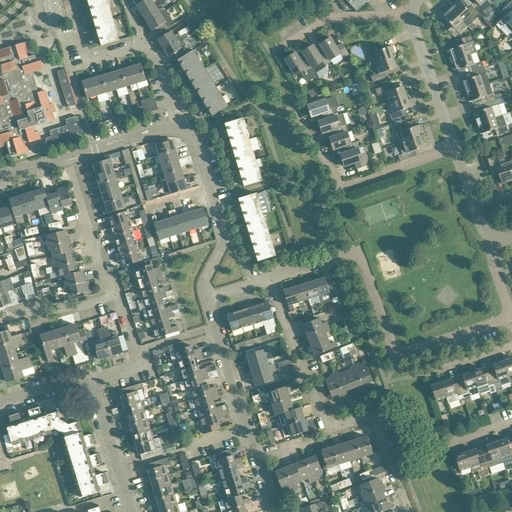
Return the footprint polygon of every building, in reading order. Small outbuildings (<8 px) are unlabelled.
[(95,25),(113,19),(106,0),(102,0),(88,4),(90,8),(80,11),(84,24),(93,21),(95,25)] [(141,13),(155,5),(152,0),(144,0),(136,5),(141,13)] [(369,0),(347,0),(346,1),(357,12),(369,0)] [(480,15),(471,5),(466,9),(458,0),(450,8),(467,27),(480,15)] [(480,6),(486,0),(473,0),(475,1),(471,5),(480,15),(484,11),(480,6)] [(147,22),(165,11),(163,8),(158,10),(155,5),(141,13),(147,22)] [(455,38),(467,27),(450,8),(442,15),(450,24),(445,28),(455,38)] [(166,10),(165,11),(147,22),(152,31),(155,29),(158,35),(174,25),(166,10)] [(511,34),(511,32),(511,16),(509,13),(496,25),(500,30),(504,26),(511,34)] [(113,19),(95,25),(96,29),(86,32),(90,44),(100,42),(101,46),(119,40),(113,19)] [(191,20),(186,22),(191,31),(196,28),(191,20)] [(163,48),(181,37),(179,34),(174,37),(171,31),(157,40),(163,48)] [(181,37),(163,48),(168,57),(171,55),(174,61),(185,54),(182,49),(186,46),(183,41),(188,38),(186,34),(181,37)] [(452,60),(470,54),(477,52),(471,36),(458,40),(460,46),(448,50),(452,60)] [(320,44),(324,51),(331,62),(330,61),(340,55),(342,58),(349,55),(342,44),(336,47),(330,38),(320,44)] [(27,42),(0,50),(0,73),(8,72),(11,78),(0,81),(0,147),(7,146),(10,157),(29,151),(27,144),(41,141),(38,131),(35,133),(33,127),(54,120),(53,113),(56,112),(53,105),(50,105),(45,91),(38,94),(34,79),(32,79),(32,73),(42,69),(40,62),(36,62),(34,55),(28,57),(26,51),(29,50),(27,42)] [(376,63),(395,57),(392,46),(382,49),(380,44),(367,48),(369,54),(375,52),(378,62),(375,63),(376,63)] [(331,62),(324,51),(318,55),(312,45),(302,52),(306,59),(316,73),(326,67),(325,66),(331,62)] [(205,69),(199,60),(193,50),(177,60),(180,64),(171,69),(178,81),(186,76),(189,79),(205,69)] [(316,73),(306,59),(301,62),(295,53),(285,59),(295,76),(300,73),(305,82),(308,82),(317,76),(315,74),(316,73)] [(471,72),(484,68),(488,66),(487,64),(486,64),(484,61),(473,65),(470,54),(452,60),(456,71),(469,66),(471,72)] [(395,57),(376,63),(379,74),(371,77),(373,83),(385,78),(383,72),(396,68),(393,58),(395,57)] [(131,67),(136,84),(146,81),(141,64),(131,67)] [(126,87),(136,84),(131,67),(121,70),(126,87)] [(465,92),(489,84),(484,68),(471,72),(473,78),(461,82),(465,92)] [(216,88),(210,78),(205,69),(189,79),(191,83),(182,88),(189,99),(198,94),(200,97),(216,88)] [(65,70),(56,73),(66,108),(77,105),(66,70),(65,70)] [(116,90),(126,87),(121,70),(111,73),(116,90)] [(107,93),(116,90),(111,73),(102,76),(107,93)] [(97,96),(107,93),(102,76),(92,79),(97,96)] [(87,99),(97,96),(92,79),(82,82),(87,99)] [(226,104),(222,97),(217,90),(220,88),(221,89),(228,85),(227,84),(231,82),(229,80),(216,88),(200,97),(202,101),(194,106),(201,118),(209,112),(212,116),(233,103),(232,101),(226,104)] [(482,104),(495,100),(494,96),(489,84),(465,92),(469,103),(480,99),(482,104)] [(378,88),(375,90),(377,96),(386,93),(389,103),(409,96),(406,97),(403,87),(390,91),(388,85),(378,88)] [(409,96),(389,103),(392,102),(394,108),(391,109),(393,113),(391,114),(390,115),(392,121),(393,124),(401,121),(400,118),(405,116),(403,110),(413,107),(409,96)] [(141,101),(145,114),(158,110),(154,97),(141,101)] [(336,116),(334,109),(336,109),(337,108),(338,106),(334,98),(333,97),(332,97),(325,100),(307,106),(311,117),(322,114),(324,120),(336,116)] [(476,124),(502,115),(498,105),(503,104),(501,98),(495,100),(482,104),(484,110),(472,114),(476,124)] [(139,116),(145,114),(141,101),(135,103),(139,116)] [(335,137),(347,133),(345,126),(347,125),(343,114),(336,116),(324,120),(318,122),(322,134),(333,130),(335,136),(335,137)] [(502,115),(476,124),(480,135),(491,131),(493,136),(507,131),(502,115)] [(51,137),(45,139),(49,151),(84,140),(77,116),(65,120),(67,126),(49,131),(51,137)] [(249,140),(246,129),(243,119),(225,124),(226,128),(216,131),(220,144),(230,141),(231,145),(249,140)] [(380,128),(377,121),(372,122),(372,124),(375,130),(376,130),(380,128)] [(401,121),(393,124),(394,127),(396,133),(398,138),(399,138),(401,143),(398,144),(399,144),(423,136),(419,125),(409,129),(407,123),(402,124),(401,121)] [(346,153),(358,149),(356,142),(351,144),(347,133),(335,137),(335,136),(329,139),(333,150),(344,146),(346,153)] [(402,155),(398,156),(400,162),(413,158),(411,152),(424,147),(420,137),(423,136),(399,144),(402,155)] [(158,155),(175,150),(172,140),(155,145),(158,155)] [(256,160),(252,150),(249,140),(231,145),(232,149),(223,152),(227,165),(236,162),(237,166),(256,160)] [(150,144),(141,146),(144,158),(153,156),(150,144)] [(129,164),(133,163),(129,149),(121,151),(124,161),(126,165),(129,164)] [(346,153),(340,155),(344,167),(354,163),(357,169),(369,165),(365,154),(360,155),(358,149),(346,153)] [(161,165),(178,160),(175,150),(158,155),(161,165)] [(92,176),(113,169),(109,155),(100,158),(101,162),(92,164),(95,171),(92,172),(91,174),(92,176)] [(511,180),(511,178),(506,162),(495,165),(493,157),(487,159),(492,174),(492,173),(497,171),(502,184),(511,180)] [(164,175),(181,170),(178,160),(161,165),(164,175)] [(262,181),(259,171),(256,160),(237,166),(239,170),(229,173),(233,185),(243,182),(244,187),(262,181)] [(98,184),(121,177),(120,172),(114,174),(113,169),(92,176),(92,178),(94,179),(97,178),(98,184)] [(167,185),(184,180),(181,170),(164,175),(167,185)] [(98,195),(119,188),(116,179),(122,177),(121,177),(98,184),(101,191),(98,191),(97,193),(98,195)] [(184,180),(167,185),(171,195),(187,190),(184,180)] [(265,187),(268,201),(279,199),(276,185),(265,187)] [(57,193),(62,207),(72,204),(69,194),(71,193),(70,188),(67,189),(67,187),(56,190),(57,193)] [(104,204),(122,198),(119,188),(98,195),(98,197),(100,198),(103,198),(104,204)] [(148,190),(145,192),(148,202),(153,200),(152,196),(157,194),(156,188),(148,191),(148,190)] [(48,206),(46,197),(44,189),(32,193),(37,210),(48,206)] [(26,213),(37,210),(32,193),(20,196),(26,213)] [(63,210),(62,207),(57,193),(46,197),(48,206),(51,214),(63,210)] [(263,214),(260,204),(256,193),(238,199),(240,203),(230,206),(234,219),(243,216),(245,220),(263,214)] [(14,217),(26,213),(20,196),(9,200),(14,217)] [(122,198),(104,204),(106,210),(104,211),(103,213),(104,215),(125,209),(124,204),(129,202),(128,197),(122,199),(122,198)] [(191,205),(198,228),(208,225),(203,209),(196,211),(194,204),(191,205)] [(189,231),(198,228),(191,205),(188,206),(190,213),(183,215),(189,231)] [(0,210),(0,223),(2,228),(14,225),(8,208),(0,210)] [(189,231),(183,215),(177,217),(175,210),(172,211),(179,234),(189,231)] [(112,227),(130,221),(127,211),(105,218),(106,221),(110,220),(112,227)] [(169,237),(179,234),(172,211),(168,212),(170,219),(164,221),(169,237)] [(269,235),(266,225),(263,214),(245,220),(246,224),(236,227),(240,240),(250,237),(251,241),(269,235)] [(169,237),(164,221),(158,223),(155,216),(152,217),(159,240),(169,237)] [(111,237),(133,231),(130,221),(112,227),(114,233),(110,234),(111,237)] [(146,237),(152,235),(149,226),(143,228),(146,237)] [(18,230),(11,232),(13,240),(20,238),(18,230)] [(48,246),(70,241),(69,237),(66,237),(65,231),(47,235),(49,241),(47,241),(48,246)] [(118,246),(136,240),(133,231),(111,237),(112,241),(116,240),(118,246)] [(149,247),(155,245),(153,242),(152,235),(146,237),(148,243),(149,247)] [(276,256),(272,245),(269,235),(251,241),(252,245),(243,248),(247,260),(256,257),(258,262),(276,256)] [(7,244),(13,242),(11,236),(5,238),(7,244)] [(117,257),(139,250),(136,240),(118,246),(120,253),(116,254),(117,257)] [(52,256),(70,252),(68,246),(71,245),(70,241),(48,246),(49,251),(51,250),(52,256)] [(155,245),(149,247),(151,251),(153,257),(158,256),(156,249),(155,245)] [(19,261),(26,259),(23,247),(14,250),(19,261)] [(139,250),(117,257),(118,260),(122,259),(124,266),(142,261),(139,250)] [(52,267),(75,262),(74,258),(71,259),(70,252),(52,256),(53,261),(51,262),(52,267)] [(14,264),(11,258),(5,260),(8,266),(14,264)] [(14,264),(15,268),(28,263),(27,258),(26,259),(19,261),(14,264)] [(37,261),(40,270),(47,268),(43,258),(37,261)] [(64,275),(75,273),(73,267),(76,266),(75,262),(52,267),(54,272),(56,271),(57,277),(65,276),(64,275)] [(16,270),(15,268),(14,264),(8,266),(10,272),(16,270)] [(137,280),(160,272),(159,267),(152,269),(151,265),(134,270),(137,280)] [(70,285),(87,281),(86,277),(84,278),(82,271),(75,273),(64,275),(65,276),(66,281),(64,281),(65,287),(70,286),(70,285)] [(140,290),(157,284),(156,280),(162,278),(160,272),(137,280),(140,290)] [(319,296),(321,302),(322,303),(324,303),(326,303),(328,302),(330,301),(332,299),(331,295),(336,293),(332,281),(326,283),(325,278),(314,281),(319,296)] [(70,285),(70,286),(72,296),(83,293),(84,296),(89,295),(88,292),(90,292),(87,281),(70,285)] [(310,306),(321,302),(319,296),(314,281),(304,284),(309,299),(308,299),(310,306)] [(32,283),(26,285),(27,291),(26,291),(28,300),(35,298),(32,283)] [(143,300),(166,292),(165,287),(158,289),(157,284),(140,290),(143,300)] [(310,306),(308,299),(309,299),(304,284),(294,288),(298,303),(300,309),(305,307),(303,301),(308,299),(310,306)] [(300,309),(298,303),(294,288),(283,291),(290,312),(294,311),(292,304),(298,303),(300,309)] [(146,309),(163,304),(162,299),(174,296),(172,290),(166,292),(143,300),(146,309)] [(7,293),(0,295),(0,308),(12,304),(7,293)] [(266,335),(268,341),(281,337),(279,331),(272,333),(268,320),(273,319),(268,302),(258,305),(263,322),(266,335)] [(149,319),(178,310),(176,305),(165,308),(163,304),(146,309),(149,319)] [(252,325),(263,322),(258,305),(247,309),(252,325)] [(242,328),(252,325),(247,309),(237,312),(242,328)] [(152,329),(169,323),(168,319),(180,315),(178,310),(149,319),(152,329)] [(229,323),(232,331),(242,328),(237,312),(226,315),(227,317),(225,318),(226,323),(229,323)] [(304,337),(328,327),(326,322),(321,324),(319,318),(302,325),(305,331),(302,333),(304,337)] [(169,323),(152,329),(155,339),(178,331),(177,326),(170,328),(169,323)] [(87,342),(87,341),(83,330),(78,332),(76,325),(68,327),(68,324),(63,326),(72,355),(77,354),(73,344),(80,341),(81,344),(87,342)] [(67,357),(72,355),(63,326),(58,327),(59,330),(52,332),(57,349),(64,346),(67,357)] [(327,339),(325,334),(325,333),(330,332),(328,327),(304,337),(306,341),(308,339),(311,346),(327,339)] [(102,329),(112,359),(116,357),(115,355),(123,353),(117,336),(110,338),(107,328),(102,329)] [(107,360),(112,359),(102,329),(98,331),(101,340),(94,342),(93,339),(87,341),(87,342),(91,355),(97,353),(99,360),(106,358),(107,360)] [(0,346),(23,339),(21,334),(11,338),(9,331),(0,333),(0,346)] [(57,349),(52,332),(45,334),(44,332),(40,333),(49,363),(54,361),(50,351),(57,349)] [(258,344),(268,341),(266,335),(256,338),(258,344)] [(248,347),(258,344),(256,338),(246,341),(248,347)] [(0,358),(16,354),(14,347),(24,344),(23,339),(0,346),(0,358)] [(327,339),(311,346),(313,352),(310,353),(312,357),(336,347),(334,342),(329,344),(327,339)] [(174,351),(187,347),(185,341),(168,346),(170,353),(174,351)] [(236,351),(248,347),(246,341),(234,345),(236,351)] [(346,346),(349,352),(355,350),(352,344),(346,346)] [(177,361),(201,354),(199,349),(193,351),(191,346),(187,347),(174,351),(177,361)] [(343,355),(349,352),(346,346),(340,349),(343,355)] [(249,366),(267,360),(265,355),(270,353),(268,348),(243,356),(245,360),(247,359),(249,366)] [(180,371),(197,365),(196,361),(202,359),(203,360),(212,357),(210,351),(201,354),(177,361),(180,371)] [(0,369),(1,371),(30,362),(29,357),(18,361),(16,354),(0,358),(0,359),(2,366),(0,366),(0,369)] [(322,362),(328,360),(326,354),(320,356),(322,362)] [(508,377),(510,383),(511,387),(511,386),(511,358),(503,361),(508,377)] [(250,377),(274,369),(273,364),(268,365),(267,360),(249,366),(251,372),(249,373),(250,377)] [(501,386),(510,383),(508,377),(503,361),(492,365),(494,371),(489,372),(496,392),(495,390),(501,388),(501,386)] [(30,362),(1,371),(2,376),(5,375),(7,382),(23,377),(21,370),(32,367),(30,362)] [(180,371),(183,380),(207,373),(216,370),(214,364),(205,367),(205,368),(199,370),(197,365),(180,371)] [(354,366),(363,387),(367,385),(366,383),(372,380),(365,364),(359,366),(359,364),(354,366)] [(359,389),(363,387),(354,366),(344,370),(351,388),(358,386),(359,389)] [(496,392),(489,372),(484,374),(482,368),(472,372),(479,394),(479,393),(480,395),(489,392),(490,394),(496,392)] [(274,369),(250,377),(251,381),(254,380),(256,387),(273,381),(271,375),(276,374),(274,369)] [(189,389),(203,385),(202,381),(208,379),(209,380),(218,377),(216,370),(207,373),(183,380),(186,390),(189,389)] [(345,391),(351,388),(344,370),(334,374),(343,395),(346,394),(345,391)] [(463,399),(479,394),(472,372),(461,376),(463,381),(458,383),(463,399)] [(339,397),(343,395),(334,374),(329,376),(330,378),(324,380),(331,397),(337,394),(339,397)] [(463,399),(458,383),(453,385),(451,379),(441,383),(446,398),(448,404),(463,399)] [(436,401),(446,398),(441,383),(430,386),(436,401)] [(193,399),(217,392),(215,387),(209,389),(207,384),(203,385),(189,389),(193,399)] [(115,403),(117,408),(141,400),(145,399),(142,389),(138,391),(136,385),(120,390),(122,396),(120,396),(122,401),(115,403)] [(272,404),(289,399),(285,387),(268,392),(272,404)] [(151,395),(153,401),(169,397),(167,391),(151,395)] [(193,399),(196,409),(213,403),(212,399),(218,397),(217,392),(193,399)] [(252,397),(254,403),(260,401),(258,395),(252,397)] [(293,410),(289,399),(272,404),(276,416),(279,415),(283,413),(293,410)] [(113,415),(125,411),(126,416),(144,410),(141,400),(117,408),(111,410),(113,415)] [(311,410),(318,408),(316,400),(309,402),(311,410)] [(199,419),(223,412),(221,406),(215,408),(213,403),(196,409),(199,419)] [(51,430),(45,413),(41,415),(38,405),(27,408),(30,418),(25,420),(31,439),(52,433),(51,430)] [(506,407),(495,410),(497,417),(508,415),(506,407)] [(279,415),(282,426),(304,419),(300,408),(293,410),(283,413),(279,415)] [(59,432),(64,422),(59,420),(56,409),(45,413),(51,430),(55,429),(59,432)] [(126,416),(128,421),(116,424),(117,429),(123,427),(147,420),(144,410),(126,416)] [(453,410),(448,411),(452,423),(457,421),(453,410)] [(31,439),(25,420),(21,421),(18,411),(8,414),(11,424),(6,425),(12,445),(31,439)] [(223,412),(199,419),(204,434),(220,429),(219,424),(219,423),(218,418),(224,417),(223,412)] [(450,426),(446,414),(440,416),(445,428),(450,426)] [(304,419),(282,426),(281,426),(285,438),(290,436),(307,431),(304,419)] [(132,435),(150,430),(147,420),(123,427),(125,433),(131,431),(132,435)] [(64,437),(82,433),(79,422),(68,425),(64,422),(59,432),(63,434),(64,437)] [(159,431),(173,428),(172,423),(158,425),(159,431)] [(276,444),(271,429),(263,432),(267,446),(276,444)] [(129,447),(153,440),(150,430),(132,435),(134,440),(127,442),(129,447)] [(68,458),(88,452),(86,448),(96,445),(93,434),(83,437),(82,433),(64,437),(62,438),(68,458)] [(356,440),(361,457),(373,454),(369,443),(372,443),(370,438),(368,438),(367,437),(356,440)] [(500,438),(495,440),(503,463),(511,459),(511,442),(508,444),(506,438),(501,440),(500,438)] [(153,440),(129,447),(131,452),(137,450),(139,455),(140,455),(142,461),(163,454),(161,448),(156,449),(153,440)] [(349,461),(361,457),(356,440),(344,444),(349,461)] [(487,451),(482,453),(486,465),(487,465),(488,468),(503,463),(495,440),(490,441),(490,444),(485,446),(487,451)] [(339,464),(349,461),(344,444),(333,447),(339,464)] [(326,468),(339,464),(333,447),(321,451),(326,468)] [(486,465),(482,453),(477,455),(475,449),(464,453),(470,468),(472,474),(482,470),(481,467),(486,465)] [(74,478),(94,472),(92,467),(102,464),(99,454),(89,457),(88,452),(68,458),(74,478)] [(215,460),(218,470),(242,463),(240,458),(234,460),(232,455),(224,458),(222,452),(214,455),(215,460)] [(459,471),(470,468),(464,453),(454,456),(459,471)] [(304,458),(313,481),(318,479),(316,475),(322,472),(315,456),(309,459),(308,456),(304,458)] [(144,482),(167,475),(165,467),(171,463),(169,458),(147,465),(148,470),(147,470),(149,475),(142,477),(144,482)] [(309,483),(313,481),(304,458),(300,459),(301,462),(295,464),(302,481),(307,478),(309,483)] [(198,463),(192,465),(191,465),(195,477),(196,477),(201,475),(198,463)] [(221,480),(238,475),(237,470),(243,468),(242,463),(218,470),(221,480)] [(302,481),(295,464),(289,467),(288,464),(284,466),(294,490),(298,488),(296,483),(302,481)] [(289,492),(294,490),(284,466),(280,467),(281,470),(275,472),(281,489),(287,487),(289,492)] [(366,472),(368,478),(374,476),(371,470),(366,472)] [(94,472),(74,478),(80,497),(100,491),(98,487),(108,484),(105,473),(95,476),(94,472)] [(362,481),(368,478),(366,472),(360,475),(362,481)] [(153,490),(170,485),(167,475),(144,482),(146,487),(152,485),(153,490)] [(224,490),(248,483),(246,477),(240,479),(238,475),(221,480),(224,490)] [(362,496),(384,488),(382,484),(379,485),(377,478),(360,485),(362,490),(360,491),(362,496)] [(343,481),(345,487),(351,485),(349,479),(343,481)] [(340,489),(345,487),(343,481),(337,484),(340,489)] [(223,501),(244,494),(243,490),(249,488),(248,483),(224,490),(227,500),(223,501)] [(150,501),(173,494),(170,485),(153,490),(155,495),(148,497),(150,501)] [(201,497),(206,495),(203,486),(198,488),(201,497)] [(368,506),(385,499),(382,493),(385,492),(384,488),(362,496),(355,499),(347,502),(341,504),(343,511),(350,511),(349,507),(363,501),(364,501),(366,500),(368,506)] [(477,489),(469,491),(472,500),(480,497),(477,489)] [(159,510),(177,504),(173,494),(150,501),(152,507),(158,505),(159,510)] [(226,510),(250,503),(248,498),(242,500),(241,496),(245,495),(244,494),(223,501),(226,510)] [(285,499),(287,505),(294,503),(291,497),(285,499)] [(368,511),(381,511),(392,508),(390,504),(387,505),(385,499),(368,506),(370,511),(368,511)] [(226,511),(245,511),(252,509),(250,503),(226,510),(226,511)] [(334,511),(340,509),(338,503),(332,505),(334,511)]
